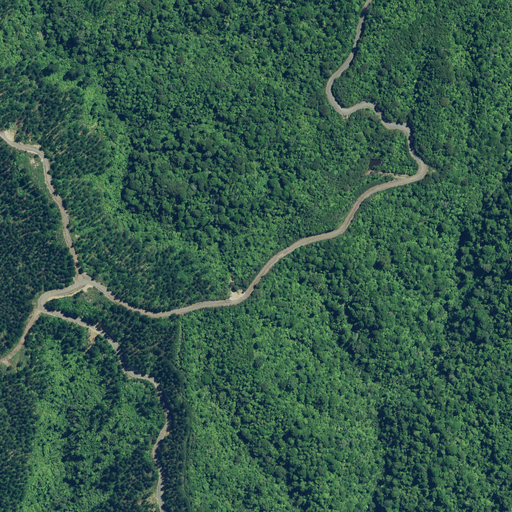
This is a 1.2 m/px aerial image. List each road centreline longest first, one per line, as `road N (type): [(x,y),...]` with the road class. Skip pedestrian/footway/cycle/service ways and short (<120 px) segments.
road 1 (track): [(370,0),(332,96),(343,108),(370,103),(388,122),(407,127),(424,165),(419,176),(367,193),(338,231),(281,254),(240,298),(152,313),(81,283),(43,296),(20,345)]
road 2 (track): [(91,282),(41,151),(0,129)]
